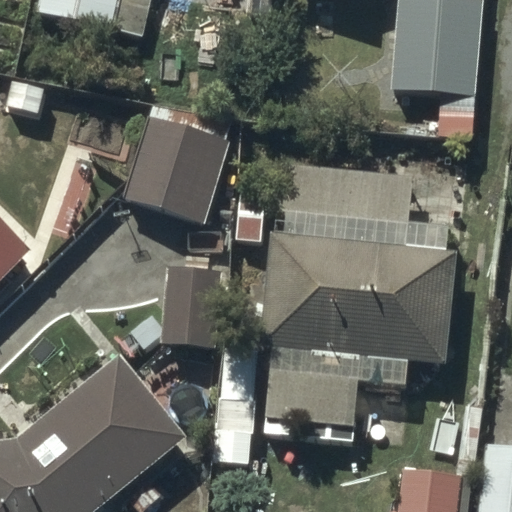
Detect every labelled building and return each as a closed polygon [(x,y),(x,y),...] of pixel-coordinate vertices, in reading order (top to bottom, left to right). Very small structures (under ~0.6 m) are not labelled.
[(43,0),(40,14),(145,39),(154,0),(43,0)] [(397,0),(394,94),(439,96),(438,140),(474,141),(477,0),(397,0)] [(234,129),(152,104),(123,200),(205,225),(234,129)] [(409,179),(281,169),(276,238),(272,238),(263,348),(273,349),(267,423),(354,429),(357,385),(406,389),(407,365),(444,368),(452,255),(403,252),(409,179)] [(0,217),(0,290),(36,255),(0,217)] [(208,274),(170,272),(167,348),(215,350),(218,277),(223,277),(224,250),(209,249),(208,274)] [(253,343),(232,343),(231,352),(222,352),(221,404),(255,404),(256,355),(253,354),(253,343)] [(23,444),(0,446),(0,511),(105,511),(189,442),(123,362),(23,444)] [(511,511),(511,447),(485,446),(480,511),(511,511)] [(455,511),(459,480),(401,472),(396,511),(455,511)]
